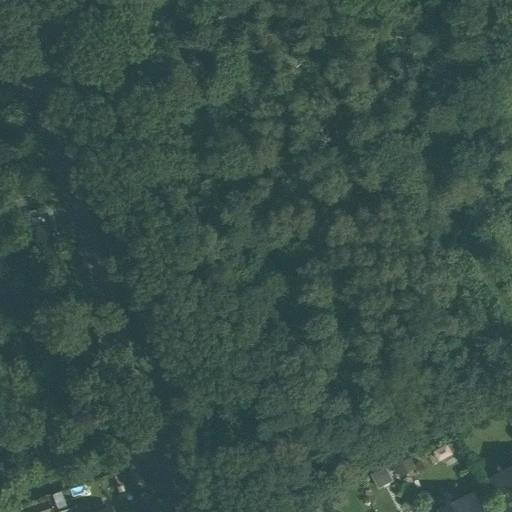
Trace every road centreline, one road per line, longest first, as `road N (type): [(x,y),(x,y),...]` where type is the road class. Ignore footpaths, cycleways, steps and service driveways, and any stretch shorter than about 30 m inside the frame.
road 1 (tertiary): [(13,0),(178,511)]
road 2 (track): [(132,459),(0,501)]
